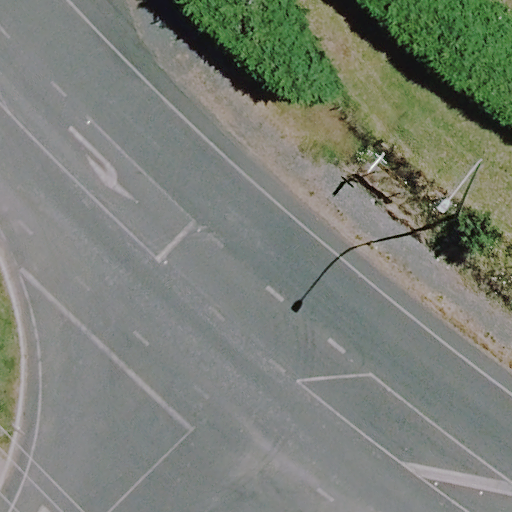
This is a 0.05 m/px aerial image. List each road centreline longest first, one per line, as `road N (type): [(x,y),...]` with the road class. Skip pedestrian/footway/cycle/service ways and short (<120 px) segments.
road 1 (tertiary): [(308,323),(67,115),(0,42)]
road 2 (unclassified): [(117,511),(200,417),(308,323)]
road 3 (tertiary): [(511,481),(308,323)]
